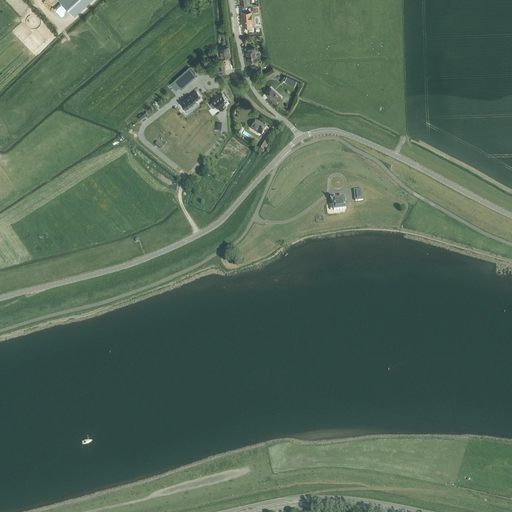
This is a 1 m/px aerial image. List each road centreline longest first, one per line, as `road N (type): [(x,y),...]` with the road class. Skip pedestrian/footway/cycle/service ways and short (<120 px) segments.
road 1 (tertiary): [(0,299),(130,264),(212,227),(299,138)]
road 2 (tertiary): [(511,217),(349,135),(299,138)]
road 3 (unclassified): [(299,138),(245,75),(232,0)]
road 4 (primary): [(395,511),(327,504),(258,511)]
